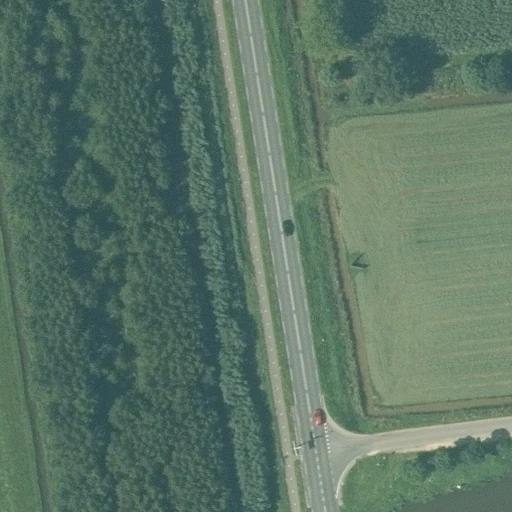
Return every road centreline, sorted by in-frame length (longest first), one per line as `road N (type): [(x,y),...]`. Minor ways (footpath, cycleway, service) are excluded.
road 1 (primary): [(312,444),(242,0)]
road 2 (unclassified): [(312,444),(511,426)]
